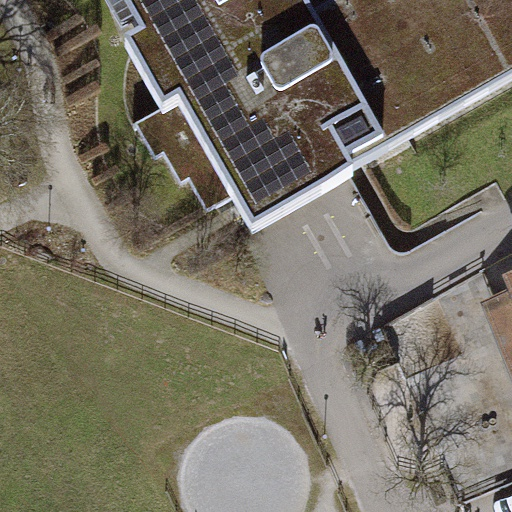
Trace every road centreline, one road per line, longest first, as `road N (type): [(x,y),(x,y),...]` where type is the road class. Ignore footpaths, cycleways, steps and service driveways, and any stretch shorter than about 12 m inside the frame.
road 1 (track): [(13,0),(71,185),(128,267),(309,337)]
road 2 (track): [(309,337),(511,222)]
road 3 (track): [(309,337),(386,511)]
